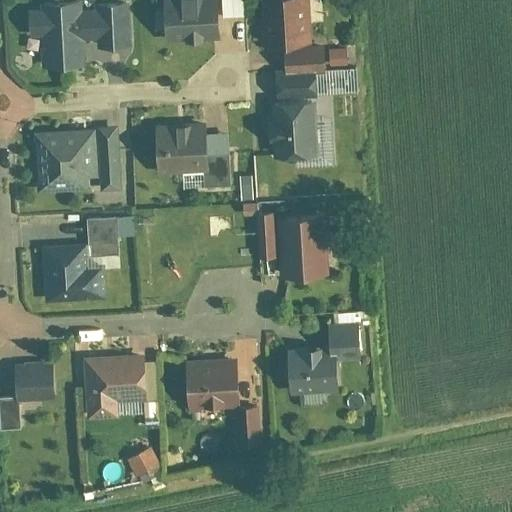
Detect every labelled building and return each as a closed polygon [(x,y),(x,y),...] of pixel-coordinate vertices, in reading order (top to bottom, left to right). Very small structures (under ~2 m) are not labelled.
[(161,0),(163,41),(215,40),(214,0),(161,0)] [(242,0),(219,0),(219,18),(242,18),(242,0)] [(309,43),(307,0),(258,0),(261,46),(309,43)] [(126,3),(92,4),(92,9),(79,10),(78,1),(37,3),(37,10),(26,11),(27,41),(39,41),(39,68),(81,67),(80,41),(93,40),(93,48),(127,47),(126,3)] [(321,43),(283,45),(284,72),(322,70),(321,43)] [(347,49),(326,50),(327,71),(348,70),(347,49)] [(314,72),(275,73),(276,101),(315,100),(314,72)] [(315,156),(313,101),(268,102),(270,157),(315,156)] [(203,121),(151,123),(153,172),(205,170),(203,121)] [(118,190),(114,126),(91,128),(95,192),(118,190)] [(91,128),(30,132),(33,191),(94,187),(91,128)] [(227,185),(225,153),(204,154),(206,186),(227,185)] [(272,213),(253,214),(256,259),(275,258),(272,213)] [(325,276),(323,215),(274,216),(276,277),(325,276)] [(42,247),(45,299),(106,297),(104,272),(88,272),(87,245),(42,247)] [(355,323),(326,324),(327,348),(356,347),(355,323)] [(282,350),(283,392),(333,391),(332,349),(282,350)] [(143,354),(79,358),(83,417),(147,414),(143,354)] [(234,358),(182,360),(184,409),(232,406),(236,406),(234,358)] [(51,364),(11,365),(12,400),(51,399),(51,364)] [(11,397),(0,397),(0,432),(12,432),(11,397)] [(259,445),(257,405),(236,406),(232,406),(233,446),(259,445)] [(156,463),(147,448),(126,460),(135,475),(156,463)]
